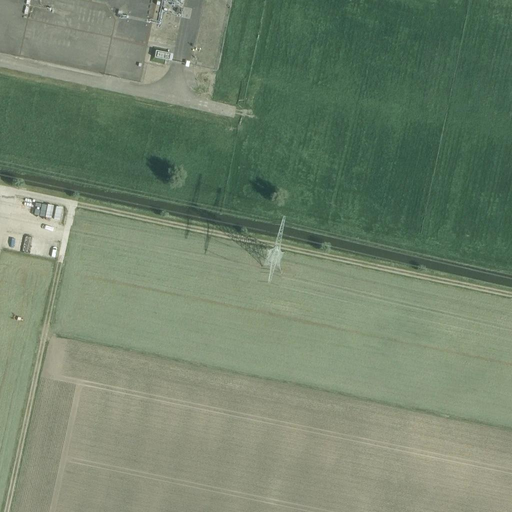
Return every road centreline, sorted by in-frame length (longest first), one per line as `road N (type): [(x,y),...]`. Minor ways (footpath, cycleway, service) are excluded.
road 1 (track): [(77,205),(511,296)]
road 2 (track): [(6,511),(72,204)]
